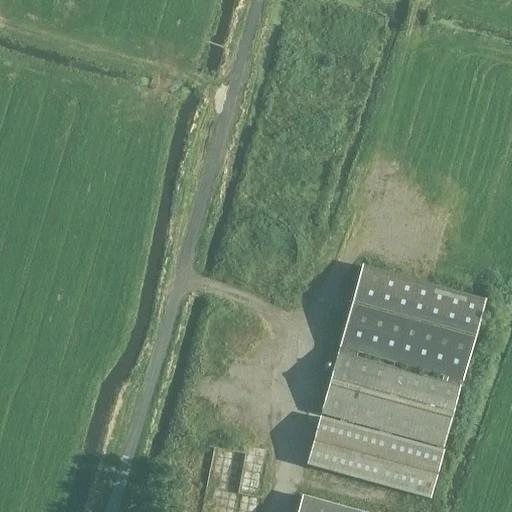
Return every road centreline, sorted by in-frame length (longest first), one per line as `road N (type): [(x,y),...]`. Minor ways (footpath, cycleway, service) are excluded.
road 1 (unclassified): [(110,511),(258,0)]
road 2 (track): [(228,109),(193,83),(0,29)]
